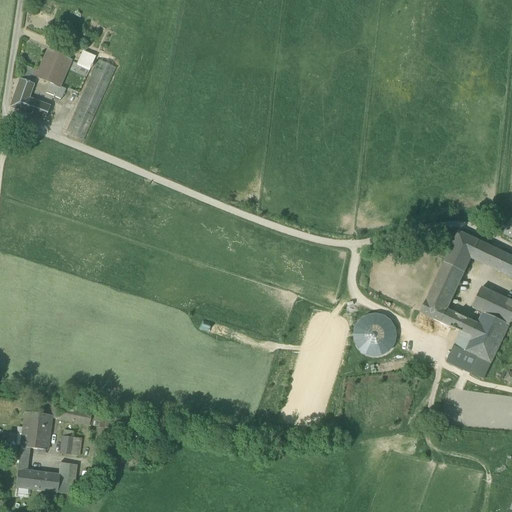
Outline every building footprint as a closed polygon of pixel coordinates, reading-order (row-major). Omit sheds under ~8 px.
[(50,84),(59,88),(59,87),(71,61),(48,51),(38,73),(35,71),(33,76),(50,84)] [(83,52),(79,61),(91,66),(95,58),(83,52)] [(65,133),(84,141),(116,69),(98,61),(65,133)] [(92,67),(91,66),(79,61),(77,66),(89,71),(90,69),(91,69),(92,67)] [(20,80),(27,83),(30,75),(33,76),(35,71),(25,67),(20,80)] [(9,108),(44,121),(49,107),(28,99),(34,85),(27,83),(20,80),(9,108)] [(46,94),(61,100),(65,90),(59,87),(59,88),(50,84),(46,94)] [(65,105),(76,110),(81,97),(70,93),(65,105)] [(471,259),(482,264),(490,247),(459,232),(420,314),(452,329),(458,316),(447,310),(471,259)] [(482,264),(491,268),(499,251),(490,247),(482,264)] [(511,257),(499,251),(491,268),(511,278),(511,257)] [(478,325),(466,319),(460,332),(454,347),(491,364),(509,326),(500,321),(509,301),(482,288),(473,309),(483,314),(478,325)] [(511,302),(509,301),(500,321),(509,326),(511,323),(511,302)] [(356,328),(354,335),(356,343),(360,350),(366,355),(374,357),(382,356),(389,352),(394,345),(396,338),(394,329),(390,322),(384,318),(377,316),(368,317),(361,321),(356,328)] [(466,319),(458,316),(452,329),(460,332),(466,319)] [(484,379),(491,364),(454,347),(447,362),(484,379)] [(401,361),(376,366),(377,374),(402,368),(401,361)] [(57,419),(89,425),(91,416),(52,408),(51,416),(52,417),(51,419),(57,420),(57,419)] [(20,448),(30,450),(37,450),(45,451),(47,452),(51,419),(52,417),(51,416),(24,413),(20,448)] [(106,419),(91,416),(89,425),(104,428),(106,419)] [(107,417),(106,419),(104,428),(117,431),(120,419),(107,417)] [(70,456),(72,439),(63,437),(61,455),(70,456)] [(81,440),(72,439),(70,456),(78,457),(81,440)] [(27,472),(30,450),(20,448),(17,471),(27,472)] [(58,476),(50,475),(47,493),(73,496),(77,466),(60,464),(58,476)] [(15,489),(47,493),(50,475),(27,472),(17,471),(15,489)]
